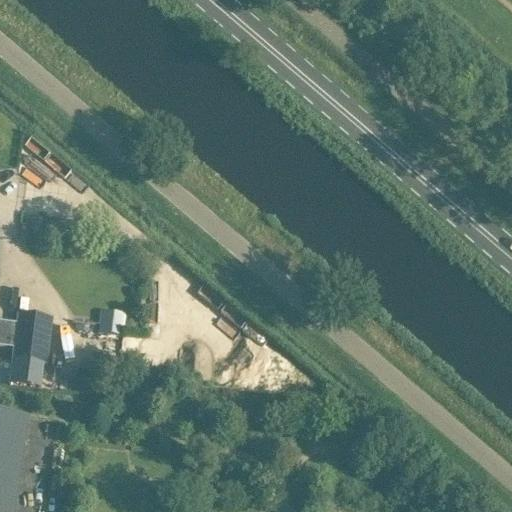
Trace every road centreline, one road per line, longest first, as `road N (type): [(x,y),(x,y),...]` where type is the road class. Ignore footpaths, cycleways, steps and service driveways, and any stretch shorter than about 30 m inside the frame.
road 1 (tertiary): [(511,489),(0,60)]
road 2 (primary): [(511,261),(207,0)]
road 3 (unclassified): [(511,189),(293,0)]
